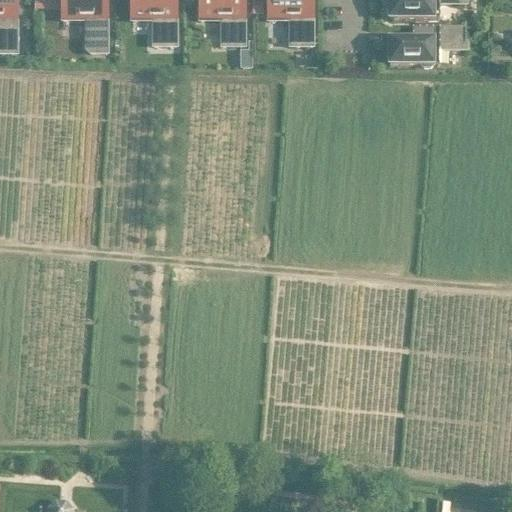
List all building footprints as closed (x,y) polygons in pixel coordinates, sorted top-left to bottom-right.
[(0,0),(0,55),(15,56),(15,0),(0,0)] [(61,0),(61,1),(61,14),(61,23),(83,23),(83,45),(83,50),(89,55),(105,55),(105,49),(105,0),(61,0)] [(153,23),(153,49),(175,49),(174,0),(130,0),(131,6),(128,6),(128,9),(131,9),(131,23),(153,23)] [(221,49),(243,49),(243,0),(198,0),(199,6),(197,6),(197,9),(199,9),(199,23),(221,23),(221,49)] [(289,49),(311,49),(311,0),(267,0),(267,6),(265,6),(265,9),(267,9),(267,23),(289,23),(289,49)] [(388,22),(438,22),(438,6),(464,6),(464,0),(388,0),(386,0),(386,20),(388,20),(388,22)] [(261,4),(251,4),(251,16),(261,16),(261,4)] [(511,21),(491,21),(491,33),(511,32),(511,21)] [(416,68),(416,71),(435,71),(435,68),(438,68),(438,52),(464,52),(464,30),(411,30),(411,43),(388,43),(388,46),(386,46),(386,65),(388,65),(388,68),(416,68)] [(167,465),(152,464),(151,477),(156,481),(166,481),(167,465)]
